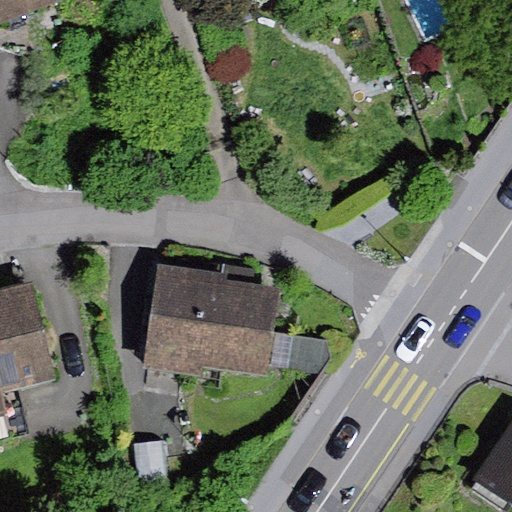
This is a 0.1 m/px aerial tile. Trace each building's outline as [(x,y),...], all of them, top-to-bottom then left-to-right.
[(88,0),(0,0),(0,39),(89,2),(88,0)] [(228,284),(161,274),(145,376),(204,385),(205,378),(268,388),(282,300),(227,292),(228,284)] [(31,294),(0,301),(0,424),(9,422),(4,404),(55,391),(31,294)] [(511,511),(511,425),(465,491),(494,511),(511,511)] [(167,441),(135,445),(140,487),(173,483),(167,441)]
